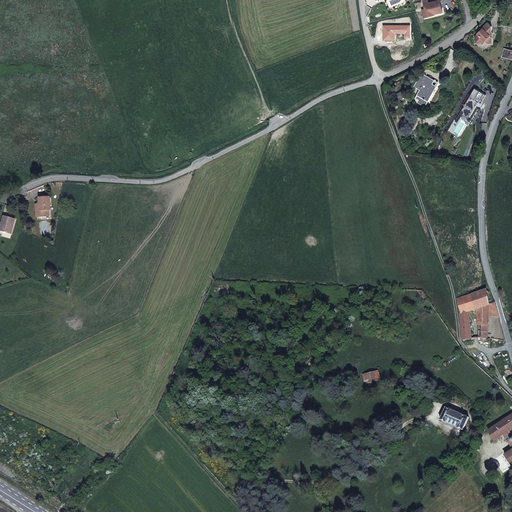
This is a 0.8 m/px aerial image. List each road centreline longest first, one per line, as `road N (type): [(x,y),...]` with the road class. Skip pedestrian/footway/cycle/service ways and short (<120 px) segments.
road 1 (unclassified): [(380,80),(320,99),(161,182),(50,179),(0,200)]
road 2 (unclassified): [(511,349),(485,259),(481,184),(511,90)]
road 3 (unclassified): [(500,0),(439,50),(380,80)]
